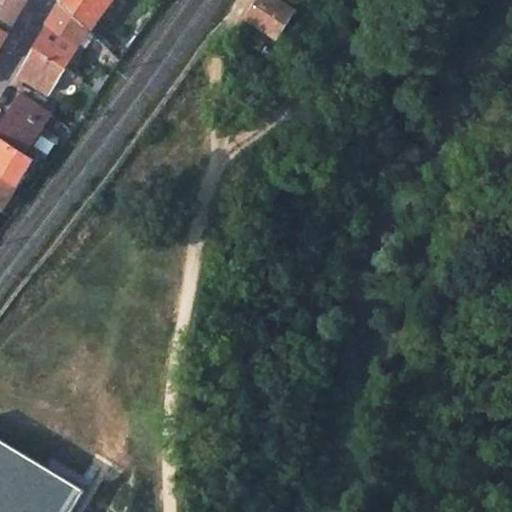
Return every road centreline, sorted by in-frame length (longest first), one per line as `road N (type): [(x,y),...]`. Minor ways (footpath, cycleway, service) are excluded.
road 1 (track): [(238,0),(215,35),(208,80),(213,153),(169,438),(172,511)]
road 2 (track): [(381,0),(317,80),(213,153)]
